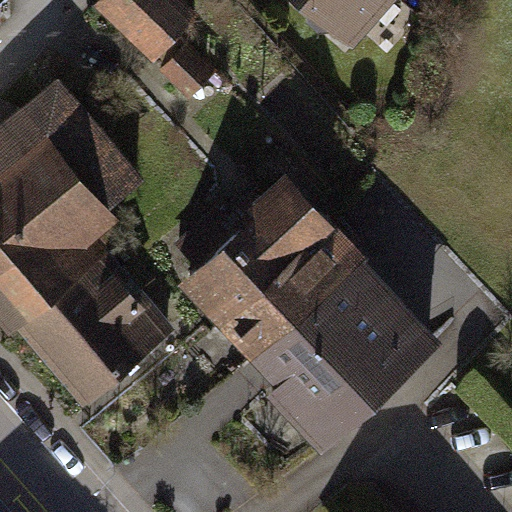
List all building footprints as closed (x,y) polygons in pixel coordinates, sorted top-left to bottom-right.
[(180,0),(104,0),(102,3),(148,48),(187,7),(180,0)] [(387,0),(308,0),(353,39),(387,0)] [(164,63),(202,96),(237,56),(199,23),(164,63)] [(0,247),(126,382),(212,302),(123,207),(179,155),(85,54),(0,132),(0,247)] [(342,181),(229,280),(358,427),(471,328),(342,181)]
